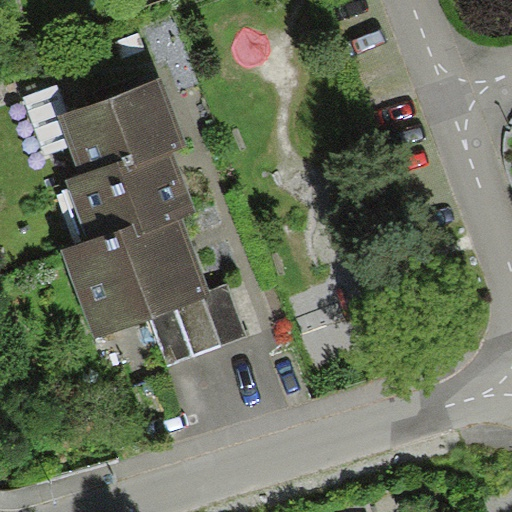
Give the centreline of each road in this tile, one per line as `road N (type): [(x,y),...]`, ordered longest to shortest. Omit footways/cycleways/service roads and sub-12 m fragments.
road 1 (residential): [(86,511),(511,392)]
road 2 (residential): [(511,253),(443,102)]
